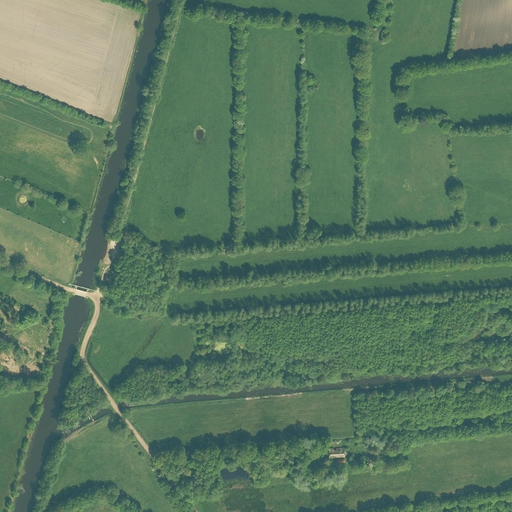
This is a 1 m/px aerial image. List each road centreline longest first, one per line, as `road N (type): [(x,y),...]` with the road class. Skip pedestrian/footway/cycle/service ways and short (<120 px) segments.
road 1 (track): [(97,296),(82,350),(86,368),(195,511)]
road 2 (track): [(329,443),(155,457)]
